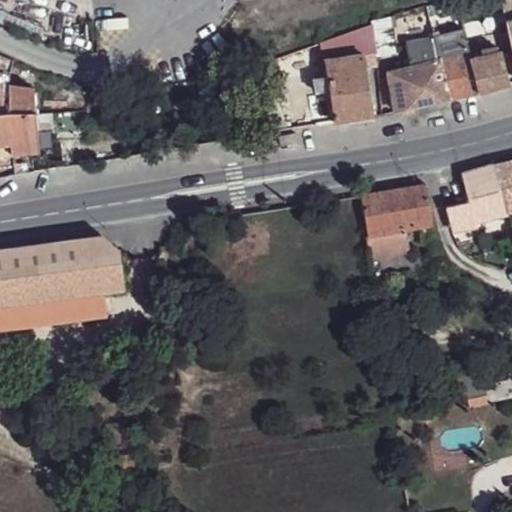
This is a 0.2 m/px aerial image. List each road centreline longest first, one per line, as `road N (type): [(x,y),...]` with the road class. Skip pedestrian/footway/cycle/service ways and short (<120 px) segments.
road 1 (secondary): [(511,134),(414,158),(0,223)]
road 2 (unclassified): [(0,36),(82,67),(109,64),(193,0)]
